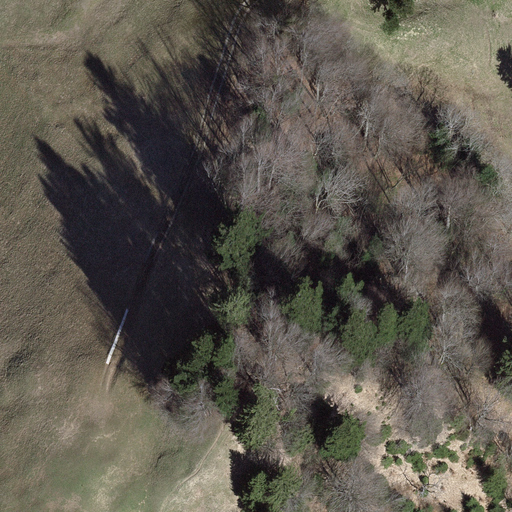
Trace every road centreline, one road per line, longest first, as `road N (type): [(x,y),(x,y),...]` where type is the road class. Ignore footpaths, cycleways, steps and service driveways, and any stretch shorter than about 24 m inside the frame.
road 1 (track): [(257,0),(216,79),(186,181)]
road 2 (track): [(186,181),(127,321)]
